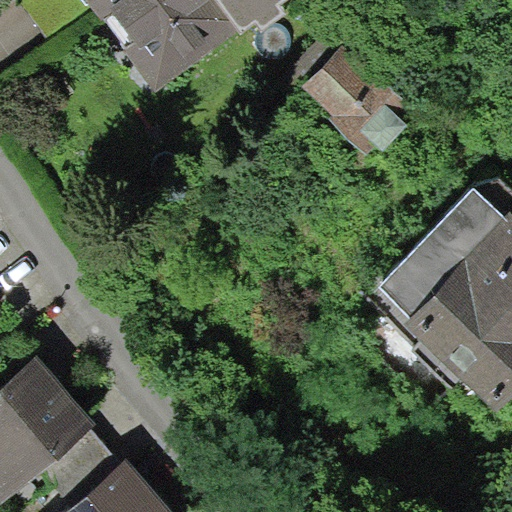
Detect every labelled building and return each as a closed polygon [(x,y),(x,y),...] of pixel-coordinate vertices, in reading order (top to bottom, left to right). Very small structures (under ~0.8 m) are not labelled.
[(83,9),(77,0),(20,0),(45,35),(83,9)] [(87,0),(150,90),(280,0),(87,0)] [(398,92),(344,42),(299,89),(354,140),(398,92)] [(511,394),(511,216),(477,183),(384,279),(508,398),(511,394)] [(0,511),(98,430),(37,358),(0,389),(0,511)] [(173,511),(127,461),(70,511),(173,511)]
